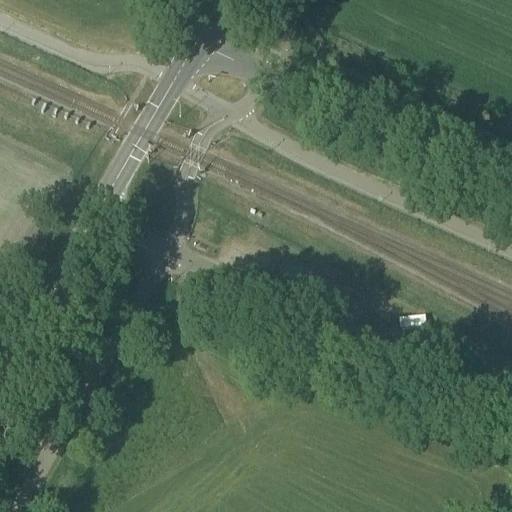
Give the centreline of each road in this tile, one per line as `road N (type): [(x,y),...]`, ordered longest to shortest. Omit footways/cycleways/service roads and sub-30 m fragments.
road 1 (unclassified): [(511,402),(95,214)]
road 2 (residential): [(511,189),(197,43)]
road 3 (secondary): [(95,214),(197,43)]
road 4 (secondary): [(0,388),(95,214)]
